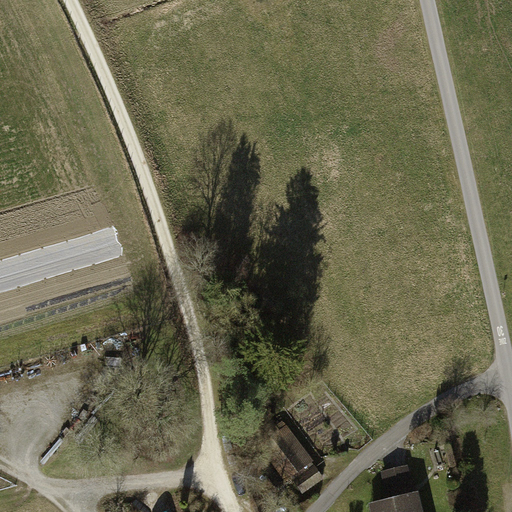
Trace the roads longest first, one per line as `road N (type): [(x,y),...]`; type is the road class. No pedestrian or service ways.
road 1 (track): [(220,485),(172,255),(69,0)]
road 2 (unclassified): [(488,278),(429,0)]
road 3 (residential): [(313,511),(376,445),(443,399),(508,372)]
road 4 (track): [(39,488),(168,479),(220,485)]
